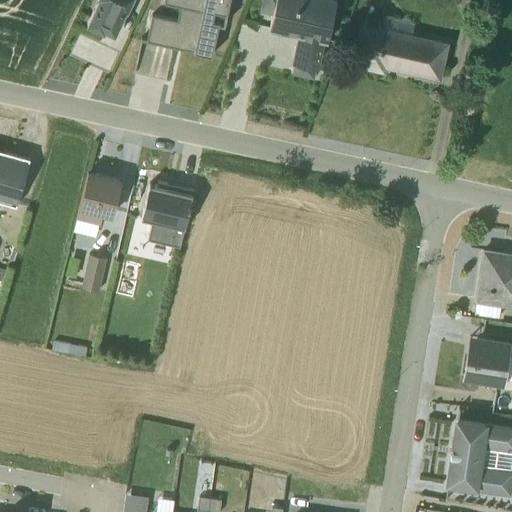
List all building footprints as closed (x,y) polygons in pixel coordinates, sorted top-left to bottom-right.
[(93,0),(85,24),(120,36),(132,0),(93,0)] [(159,0),(160,1),(182,6),(178,23),(147,17),(143,36),(213,51),(218,24),(223,25),(228,0),(159,0)] [(291,71),(313,76),(315,66),(317,66),(323,38),(326,39),(334,0),(260,0),(258,10),(271,13),(268,26),(297,33),(291,61),(293,61),(291,71)] [(444,40),(368,23),(358,62),(435,80),(444,40)] [(0,197),(17,202),(30,157),(0,147),(0,197)] [(75,217),(99,223),(101,214),(111,216),(119,179),(87,171),(75,217)] [(156,185),(149,183),(141,216),(152,219),(148,239),(179,246),(192,189),(157,181),(156,185)] [(511,249),(482,245),(473,311),(498,314),(499,302),(511,303),(511,249)] [(81,285),(98,290),(106,258),(89,253),(81,285)] [(511,335),(469,329),(462,375),(504,382),(511,335)] [(511,424),(457,418),(449,483),(511,490),(511,470),(493,468),(496,444),(511,446),(511,424)] [(145,511),(147,494),(126,492),(123,511),(145,511)] [(213,511),(218,511),(220,499),(198,496),(196,510),(213,511)]
